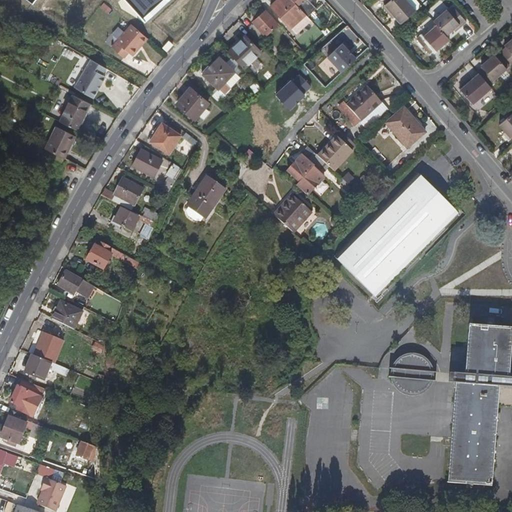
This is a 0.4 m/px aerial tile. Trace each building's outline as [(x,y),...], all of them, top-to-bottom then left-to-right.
[(297,32),(311,20),(307,16),(292,0),(276,0),(271,5),(297,32)] [(292,0),(307,16),(315,8),(307,0),(292,0)] [(386,0),(382,4),(398,22),(415,8),(408,0),(386,0)] [(446,7),(433,19),(435,23),(445,34),(452,28),(454,30),(467,19),(454,4),(448,10),(446,7)] [(266,36),(275,28),(278,25),(265,11),(253,22),(266,36)] [(296,58),(304,50),(279,23),(278,25),(275,28),(297,52),(293,55),(296,58)] [(436,49),(449,38),(445,34),(435,23),(422,34),(421,32),(416,37),(428,52),(434,47),(436,49)] [(134,55),(148,37),(131,24),(113,48),(126,58),(130,52),(134,55)] [(327,45),(338,56),(349,44),(338,34),(327,45)] [(506,45),(499,50),(511,64),(511,34),(503,42),(506,45)] [(230,51),(246,68),(262,53),(246,35),(230,51)] [(481,65),(476,70),(477,72),(488,85),(495,80),(493,78),(507,66),(493,51),(479,63),(481,65)] [(226,83),(236,73),(221,58),(217,61),(215,60),(202,73),(220,90),(226,83)] [(92,99),(96,91),(96,90),(98,86),(99,85),(103,77),(100,75),(103,69),(88,61),(73,90),(92,99)] [(298,72),(273,95),(286,110),(312,87),(298,72)] [(472,102),(490,87),(488,85),(477,72),(470,77),(469,75),(457,85),(472,102)] [(241,79),(236,73),(226,83),(232,89),(241,79)] [(368,85),(349,101),(363,117),(382,100),(368,85)] [(191,88),(178,105),(195,118),(209,101),(191,88)] [(76,132),(89,106),(71,97),(66,108),(58,123),(76,132)] [(401,108),(386,122),(407,146),(424,130),(416,122),(414,123),(401,108)] [(511,134),(511,135),(511,110),(497,122),(508,136),(511,134)] [(162,125),(150,143),(168,155),(180,138),(162,125)] [(71,145),(72,142),(74,138),(54,128),(42,151),(61,160),(68,145),(71,145)] [(189,158),(198,142),(185,132),(183,136),(189,141),(181,153),(189,158)] [(352,149),(355,146),(354,144),(342,133),(339,137),(337,136),(324,149),(327,152),(321,158),(329,166),(330,167),(334,171),(353,150),(352,149)] [(61,160),(64,162),(74,143),(72,142),(71,145),(68,145),(61,160)] [(308,146),(303,152),(325,172),(329,166),(321,158),(318,156),(308,147),(308,146)] [(143,148),(133,165),(153,177),(164,161),(143,148)] [(257,155),(249,149),(245,154),(253,160),(257,155)] [(327,152),(324,149),(318,156),(321,158),(327,152)] [(297,185),(307,192),(309,194),(324,178),(313,168),(314,167),(302,156),(288,171),(300,182),(297,185)] [(161,189),(169,193),(181,171),(174,167),(161,189)] [(456,210),(420,175),(341,256),(377,292),(456,210)] [(194,195),(213,208),(227,190),(207,176),(194,195)] [(111,200),(133,211),(145,188),(124,177),(114,195),(111,200)] [(315,190),(321,195),(327,188),(322,183),(315,190)] [(343,186),(342,187),(347,192),(351,187),(347,183),(343,186)] [(104,190),(101,195),(111,200),(114,195),(104,190)] [(276,215),(295,232),(313,212),(295,195),(276,215)] [(113,224),(131,233),(139,217),(121,208),(113,224)] [(156,223),(158,218),(144,212),(142,216),(156,223)] [(138,235),(148,240),(156,223),(142,216),(140,221),(144,223),(138,235)] [(156,223),(148,240),(150,241),(157,223),(156,223)] [(105,252),(108,246),(101,242),(98,247),(93,245),(85,259),(102,268),(110,254),(105,252)] [(136,268),(138,262),(108,246),(105,252),(110,254),(136,268)] [(88,295),(93,285),(65,271),(58,285),(75,294),(76,290),(88,295)] [(52,320),(75,332),(84,314),(62,302),(52,320)] [(511,338),(511,328),(482,326),(474,326),(469,325),(469,332),(468,344),(464,375),(464,385),(455,384),(447,484),(492,489),(498,407),(511,407),(511,370),(510,370),(511,338)] [(51,363),(54,364),(65,339),(44,330),(33,355),(51,363)] [(93,345),(91,350),(100,355),(103,349),(93,345)] [(51,363),(33,355),(32,355),(25,372),(44,380),(51,363)] [(415,358),(420,357),(418,356),(415,356),(412,355),(404,357),(399,360),(395,364),(394,366),(393,369),(415,358)] [(425,360),(420,357),(415,358),(393,369),(392,370),(390,377),(391,383),(395,388),(399,394),(406,397),(414,397),(420,396),(425,391),(431,385),(432,378),(432,371),(430,365),(425,360)] [(55,373),(66,376),(68,369),(57,366),(55,373)] [(464,385),(464,375),(455,374),(455,384),(464,385)] [(34,417),(46,389),(22,379),(19,386),(18,386),(11,402),(19,406),(18,409),(34,417)] [(1,437),(19,445),(24,432),(25,429),(31,430),(30,434),(39,438),(43,427),(28,421),(27,424),(10,417),(1,437)] [(91,458),(95,447),(81,442),(77,453),(91,458)] [(2,459),(8,461),(11,454),(5,452),(2,459)] [(92,463),(94,460),(91,458),(77,453),(75,456),(92,463)] [(17,464),(20,458),(11,454),(8,461),(17,464)] [(43,492),(37,506),(50,511),(55,511),(66,487),(46,478),(42,487),(44,488),(43,492)]
